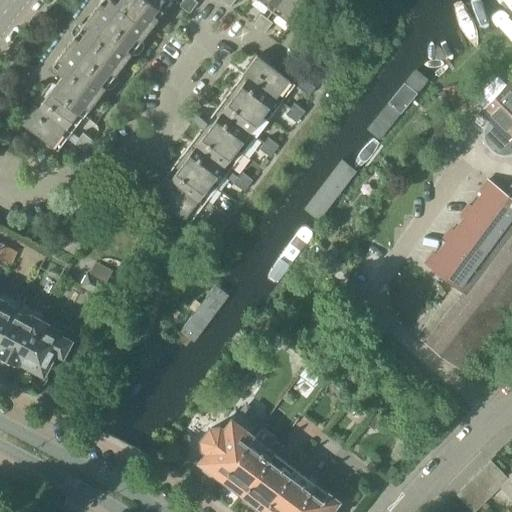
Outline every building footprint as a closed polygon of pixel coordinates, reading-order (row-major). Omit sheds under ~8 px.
[(172,0),(119,0),(117,4),(112,0),(101,0),(52,65),(64,74),(52,90),(47,86),(20,122),(58,151),(72,133),(76,127),(172,0)] [(190,13),(198,2),(194,0),(183,0),(179,5),(190,13)] [(309,0),(256,0),(290,26),(309,0)] [(262,15),(254,25),(265,33),(273,23),(262,15)] [(511,26),(506,19),(496,28),(511,46),(511,26)] [(307,24),(300,33),(311,41),(318,32),(307,24)] [(309,95),(315,87),(283,63),(277,71),(256,55),(150,194),(171,210),(165,217),(198,242),(203,235),(188,223),(295,84),(309,95)] [(418,71),(371,134),(387,146),(434,83),(418,71)] [(511,84),(510,83),(478,115),(480,117),(475,122),(484,131),(484,138),(487,145),(491,150),(497,155),(503,157),(511,156),(511,155),(511,84)] [(458,115),(467,107),(448,88),(440,95),(458,115)] [(297,122),(305,111),(295,103),(287,114),(297,122)] [(76,127),(72,133),(79,138),(75,144),(85,152),(93,141),(76,127)] [(271,157),(279,146),(268,138),(260,149),(271,157)] [(359,146),(309,212),(324,224),(374,157),(359,146)] [(245,191),(253,180),(242,172),(234,183),(245,191)] [(511,186),(510,190),(511,191),(511,192),(510,195),(489,179),(479,192),(482,195),(474,207),(470,204),(461,215),(465,218),(456,231),(452,228),(443,239),(447,242),(438,254),(434,251),(425,264),(444,279),(428,300),(443,310),(422,339),(462,369),(511,302),(511,186)] [(219,226),(227,214),(216,207),(208,218),(219,226)] [(296,234),(256,287),(268,295),(307,243),(296,234)] [(325,268),(334,257),(321,247),(312,258),(325,268)] [(102,296),(108,285),(87,274),(81,286),(102,296)] [(216,288),(183,330),(201,344),(233,302),(216,288)] [(0,341),(15,312),(0,303),(0,341)] [(0,351),(20,362),(39,324),(15,312),(0,341),(0,351)] [(62,355),(70,341),(39,324),(20,362),(43,374),(55,351),(62,355)] [(321,377),(306,365),(299,374),(314,386),(321,377)] [(223,477),(254,436),(233,420),(225,430),(221,427),(211,429),(204,439),(204,447),(209,451),(201,461),(203,462),(204,467),(211,473),(217,472),(223,477)] [(244,493),(275,452),(254,436),(223,477),(224,478),(224,484),(232,489),(238,488),(244,493)] [(265,509),(296,468),(275,452),(244,493),(245,494),(246,500),(251,505),(258,504),(265,509)] [(295,511),(317,484),(296,468),(265,509),(266,510),(265,511),(295,511)] [(473,478),(491,496),(499,488),(481,470),(473,478)] [(511,496),(511,474),(501,486),(511,496)] [(482,504),(491,496),(473,478),(465,486),(482,504)] [(329,511),(338,500),(317,484),(295,511),(329,511)] [(473,511),(474,511),(482,504),(465,486),(457,495),(473,511)]
